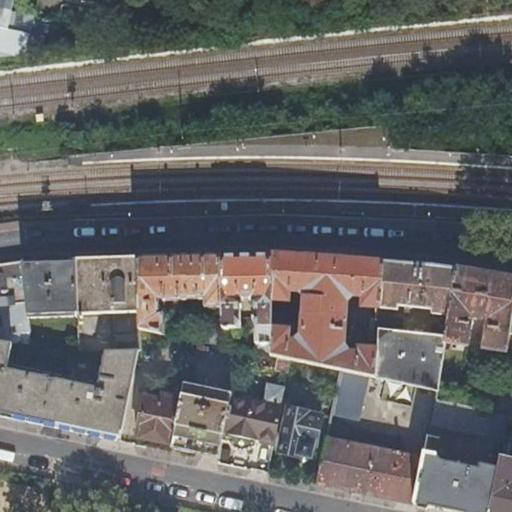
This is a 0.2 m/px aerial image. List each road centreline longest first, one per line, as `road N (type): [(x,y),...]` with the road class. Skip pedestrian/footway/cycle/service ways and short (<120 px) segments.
road 1 (residential): [(511,261),(297,242),(0,253)]
road 2 (residential): [(350,511),(0,438)]
